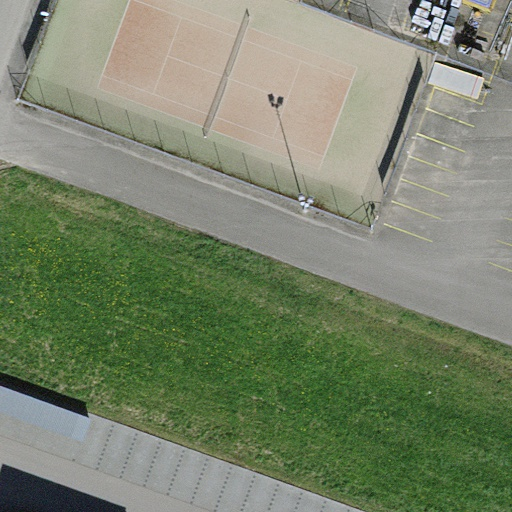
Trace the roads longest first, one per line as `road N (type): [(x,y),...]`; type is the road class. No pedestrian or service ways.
road 1 (residential): [(511,317),(0,138)]
road 2 (unknown): [(0,407),(270,511)]
